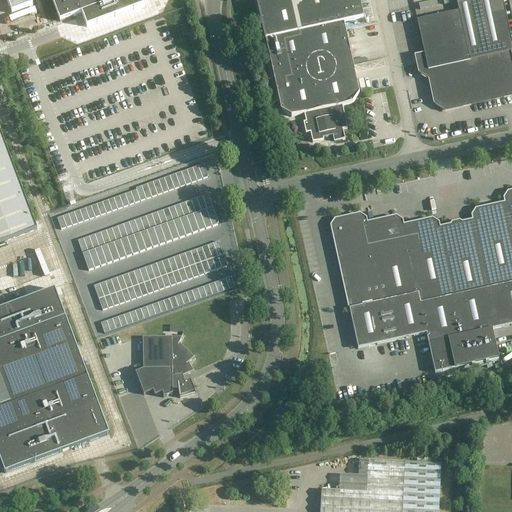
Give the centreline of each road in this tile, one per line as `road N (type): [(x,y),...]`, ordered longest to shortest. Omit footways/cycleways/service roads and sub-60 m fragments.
road 1 (primary): [(121,499),(253,400),(269,371),(277,321),(251,194)]
road 2 (primary): [(251,194),(213,0)]
road 3 (unclassified): [(251,194),(415,158)]
road 4 (unclassified): [(415,158),(380,0)]
road 5 (unknown): [(65,148),(180,102)]
road 6 (unknown): [(53,117),(168,71)]
road 7 (unknown): [(41,86),(156,41)]
